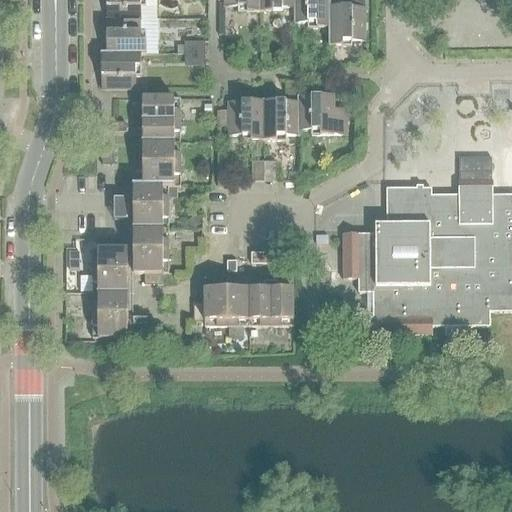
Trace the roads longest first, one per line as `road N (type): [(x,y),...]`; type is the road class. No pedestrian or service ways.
road 1 (tertiary): [(25,511),(25,206),(50,123),(52,0)]
road 2 (residential): [(225,218),(300,217),(299,208),(371,168),(374,111),(391,92),(393,60)]
road 3 (residential): [(511,72),(423,76),(393,60)]
